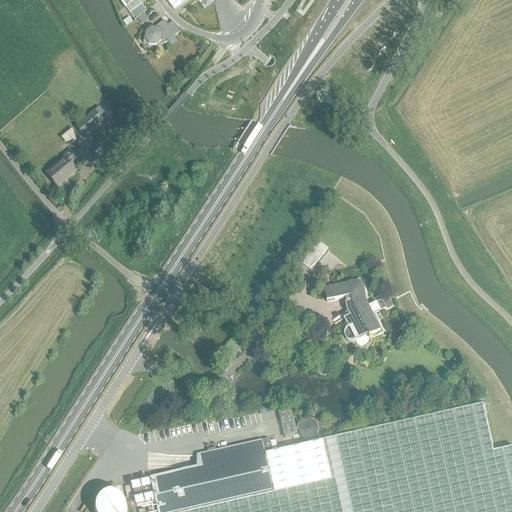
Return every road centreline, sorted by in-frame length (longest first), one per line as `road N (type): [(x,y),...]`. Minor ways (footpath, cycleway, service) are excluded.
road 1 (primary): [(299,74),(155,295)]
road 2 (primary): [(155,295),(15,511)]
road 3 (unclassified): [(141,345),(37,511)]
road 4 (unclassified): [(262,0),(248,29),(230,41),(186,28),(157,0)]
